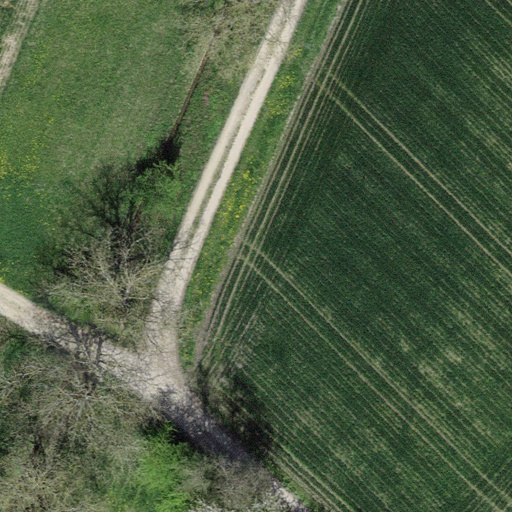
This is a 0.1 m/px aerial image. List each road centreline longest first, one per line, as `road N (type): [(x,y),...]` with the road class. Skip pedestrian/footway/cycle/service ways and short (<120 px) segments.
road 1 (track): [(277,0),(139,368)]
road 2 (track): [(299,511),(139,368)]
road 3 (track): [(139,368),(15,304)]
